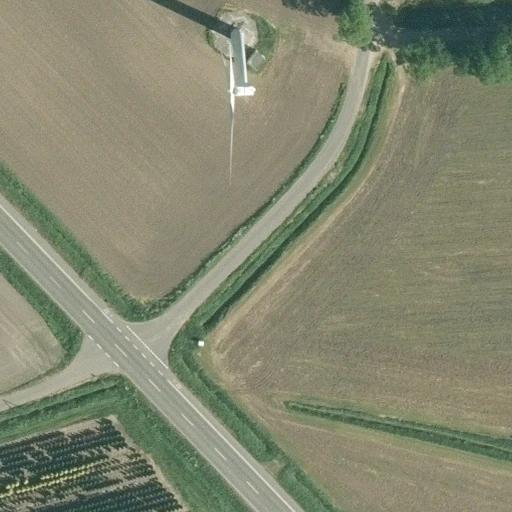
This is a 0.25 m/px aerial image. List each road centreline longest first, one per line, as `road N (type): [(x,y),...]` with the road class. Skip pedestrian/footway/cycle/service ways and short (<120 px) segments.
road 1 (unclassified): [(369,0),(344,123),(320,167),(172,319),(120,349)]
road 2 (secondary): [(275,511),(120,349)]
road 3 (secondary): [(120,349),(0,225)]
road 4 (track): [(363,45),(511,33)]
road 5 (unclassified): [(120,349),(0,406)]
